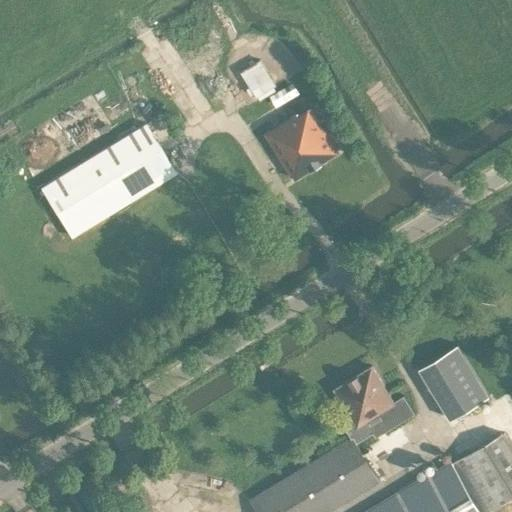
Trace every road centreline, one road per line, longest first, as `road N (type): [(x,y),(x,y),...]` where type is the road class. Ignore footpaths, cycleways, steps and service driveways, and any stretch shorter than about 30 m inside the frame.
road 1 (unclassified): [(0,484),(511,165)]
road 2 (unknown): [(347,268),(428,415),(423,440),(393,454)]
